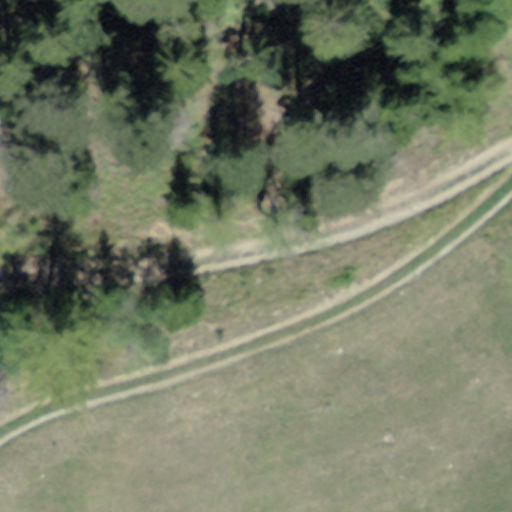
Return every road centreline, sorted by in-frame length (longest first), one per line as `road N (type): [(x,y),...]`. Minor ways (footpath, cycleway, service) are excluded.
road 1 (track): [(511,181),(389,281),(328,314),(43,407),(0,432)]
road 2 (track): [(0,281),(238,251),(407,195),(511,144)]
